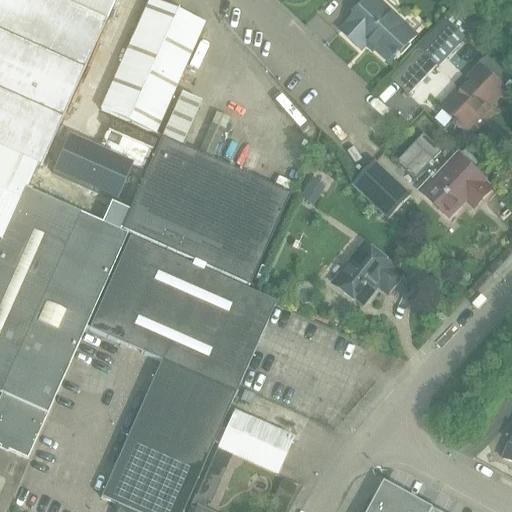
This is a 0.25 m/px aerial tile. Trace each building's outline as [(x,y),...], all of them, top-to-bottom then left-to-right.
[(0,0),(0,172),(29,185),(33,187),(40,171),(72,99),(116,0),(0,0)] [(390,65),(404,51),(415,39),(373,0),(371,0),(367,5),(341,33),(359,50),(364,44),(373,52),(375,51),(390,65)] [(149,1),(141,19),(101,111),(156,135),(204,25),(149,1)] [(444,24),(419,52),(426,59),(436,68),(438,69),(463,42),(444,24)] [(409,97),(423,82),(436,68),(426,59),(419,52),(392,80),(409,97)] [(441,110),(466,133),(484,114),(485,115),(507,92),(480,67),(441,110)] [(181,96),(154,158),(129,213),(126,212),(127,208),(113,202),(102,227),(119,233),(119,232),(119,230),(121,231),(249,289),(290,197),(246,177),(181,148),(201,104),(181,96)] [(424,137),(399,163),(416,180),(442,153),(424,137)] [(68,138),(52,175),(117,203),(133,166),(68,138)] [(459,157),(423,196),(449,220),(466,202),(475,210),(492,191),(484,183),(485,181),(459,157)] [(376,164),(354,188),(389,221),(411,197),(376,164)] [(82,217),(102,227),(113,202),(40,171),(33,187),(83,216),(82,217)] [(0,250),(29,185),(0,172),(0,250)] [(0,250),(0,394),(2,395),(3,395),(82,217),(83,216),(33,187),(29,185),(0,250)] [(0,399),(0,447),(3,449),(102,227),(82,217),(3,395),(2,395),(0,399)] [(27,460),(36,442),(128,236),(119,232),(119,233),(102,227),(3,449),(27,460)] [(161,363),(109,481),(101,499),(119,507),(116,511),(183,511),(235,396),(276,305),(130,240),(89,331),(161,363)] [(335,286),(347,295),(362,307),(382,282),(392,290),(402,277),(365,248),(335,286)] [(234,414),(197,497),(197,498),(211,504),(232,457),(276,477),(293,440),(234,414)] [(511,439),(503,461),(511,464),(511,439)] [(282,482),(277,493),(291,499),(296,489),(282,482)] [(436,511),(385,485),(370,511),(436,511)]
